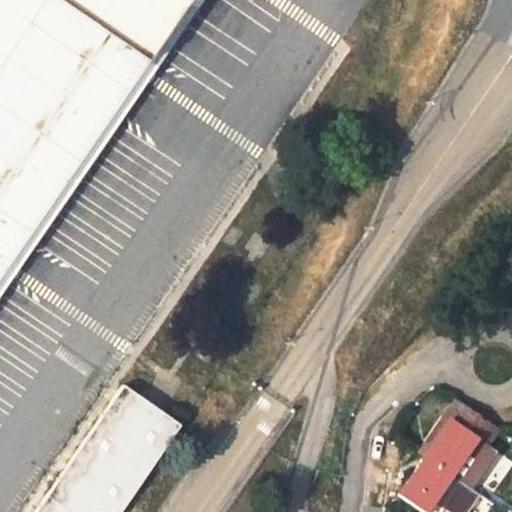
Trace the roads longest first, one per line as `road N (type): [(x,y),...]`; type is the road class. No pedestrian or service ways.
road 1 (residential): [(495,30),(410,157),(368,273)]
road 2 (residential): [(368,273),(511,86)]
road 3 (residential): [(490,370),(425,378),(376,408),(360,446),(353,511)]
road 4 (residential): [(306,354),(199,511)]
road 5 (residential): [(306,354),(323,384),(297,511)]
